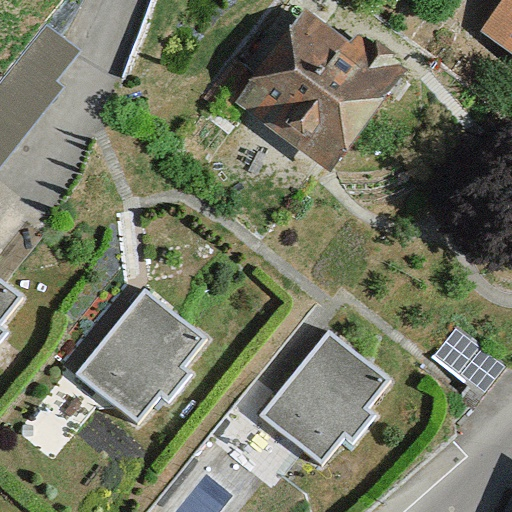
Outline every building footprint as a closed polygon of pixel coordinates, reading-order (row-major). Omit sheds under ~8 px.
[(511,7),(485,45),(511,64),(511,7)] [(309,12),(239,121),(347,189),(417,80),(309,12)] [(21,136),(86,51),(54,26),(0,96),(0,136),(1,138),(9,127),(21,136)] [(152,279),(74,379),(145,434),(223,334),(152,279)] [(0,286),(0,329),(21,306),(0,286)] [(241,419),(307,486),(402,393),(335,326),(241,419)]
